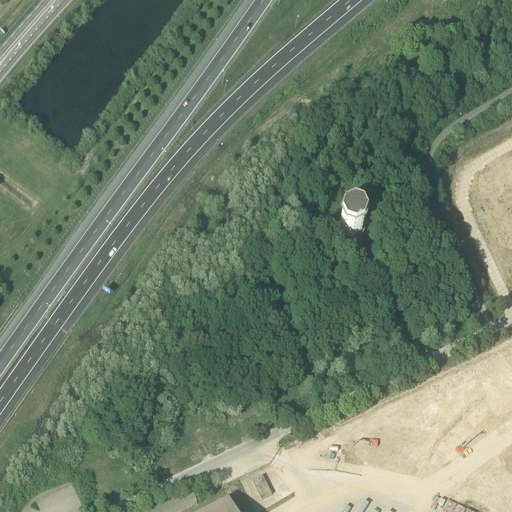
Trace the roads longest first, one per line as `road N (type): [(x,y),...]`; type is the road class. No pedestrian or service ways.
road 1 (motorway): [(0,401),(133,215),(224,112),(352,0)]
road 2 (motorway): [(260,0),(0,362)]
road 3 (unclassified): [(117,511),(491,330)]
